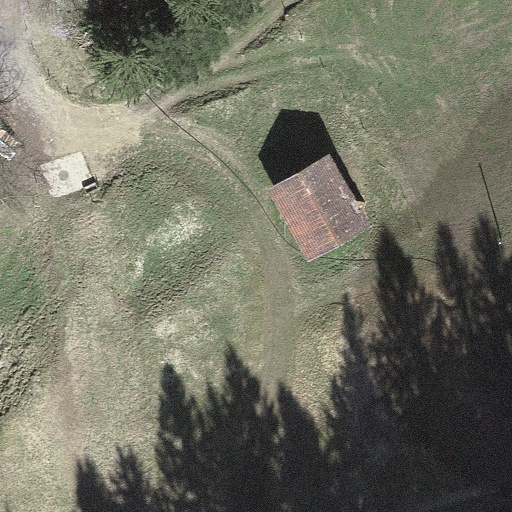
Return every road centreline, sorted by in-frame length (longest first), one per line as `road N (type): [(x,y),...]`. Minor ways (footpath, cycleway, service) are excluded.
road 1 (track): [(241,511),(262,435),(282,248),(213,151),(125,116)]
road 2 (track): [(125,116),(68,123),(7,84),(1,15),(9,0)]
